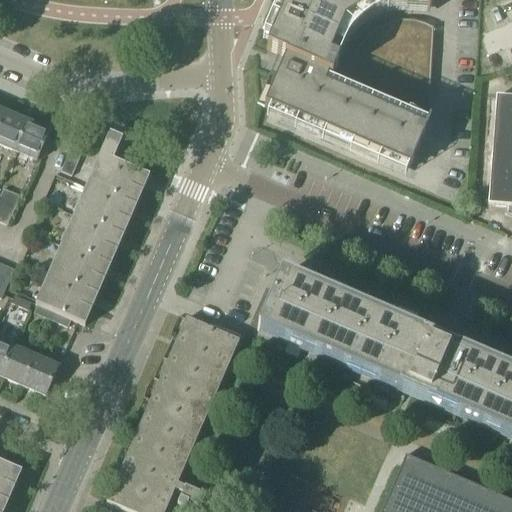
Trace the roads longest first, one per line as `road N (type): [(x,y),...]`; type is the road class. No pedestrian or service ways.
road 1 (residential): [(511,296),(203,166)]
road 2 (tertiary): [(86,444),(203,166)]
road 3 (residential): [(0,56),(76,89),(220,77)]
road 4 (unknown): [(155,281),(204,297),(265,192)]
